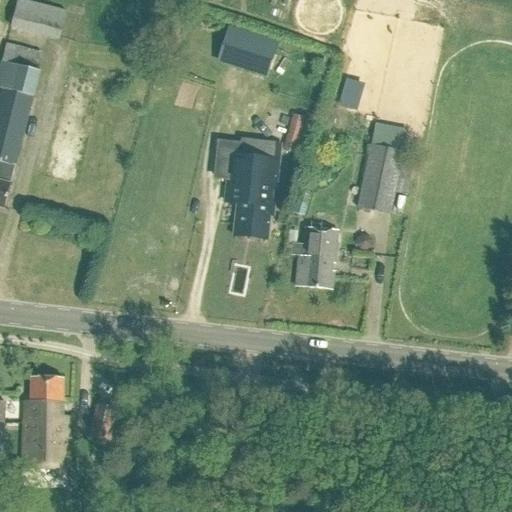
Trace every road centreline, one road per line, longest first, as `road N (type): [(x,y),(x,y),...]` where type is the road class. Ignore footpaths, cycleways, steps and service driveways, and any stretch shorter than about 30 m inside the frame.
road 1 (secondary): [(511,371),(0,312)]
road 2 (track): [(249,380),(219,511)]
